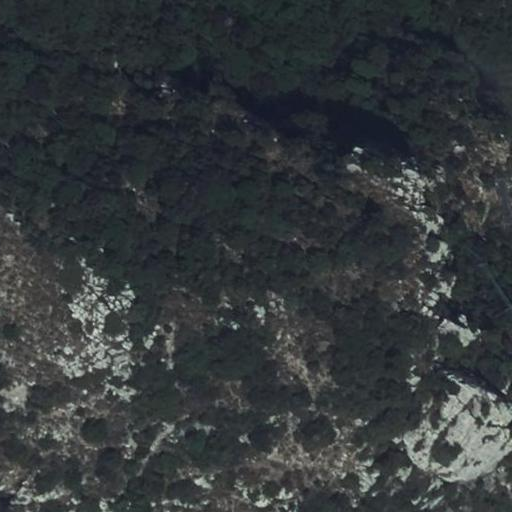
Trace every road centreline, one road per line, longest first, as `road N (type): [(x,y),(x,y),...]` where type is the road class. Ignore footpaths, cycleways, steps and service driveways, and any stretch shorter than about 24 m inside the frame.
road 1 (motorway): [(511,102),(198,262),(0,393)]
road 2 (motorway): [(71,511),(511,269)]
